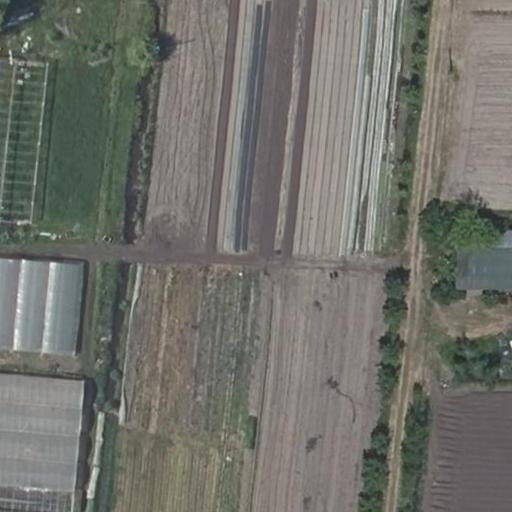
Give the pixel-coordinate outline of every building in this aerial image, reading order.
[(4,24),(0,76),(0,209),(22,211),(35,27),(4,24)] [(446,237),(447,226),(433,224),(432,236),(446,237)] [(455,270),(505,271),(506,226),(447,226),(446,237),(445,241),(456,242),(455,270)] [(505,283),(505,271),(455,270),(455,281),(505,283)] [(0,511),(70,511),(81,379),(0,371),(0,511)]
